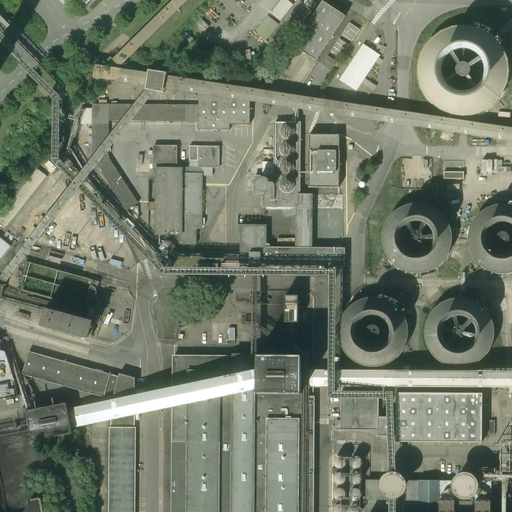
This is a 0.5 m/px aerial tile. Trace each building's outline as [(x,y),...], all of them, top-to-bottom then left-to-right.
[(282,0),(271,14),(281,21),(293,6),(285,0),(282,0)] [(305,55),(316,62),(345,17),(323,2),(293,47),(305,55)] [(279,25),(268,17),(256,33),(267,41),(279,25)] [(417,59),(416,68),(417,76),(419,84),(423,91),(427,98),(433,104),(442,109),(452,113),(463,115),(474,113),(484,110),(493,104),(500,97),(506,88),(510,77),(511,67),(509,56),(506,46),(500,37),(492,30),(483,24),(473,21),(462,20),(451,22),(441,25),(434,30),(428,36),(423,43),(419,51),(417,59)] [(338,58),(360,30),(349,22),(328,49),(338,58)] [(355,90),(378,53),(360,43),(337,80),(355,90)] [(198,106),(93,105),(92,159),(127,210),(138,203),(109,159),(109,121),(198,121),(198,127),(250,127),(251,94),(198,94),(198,106)] [(343,267),(343,195),(300,195),(300,123),(274,123),(274,177),(257,177),(257,197),(266,197),(266,227),(243,227),(243,267),(343,267)] [(310,188),(339,188),(339,135),(310,135),(310,188)] [(158,148),(156,234),(200,235),(201,148),(158,148)] [(0,235),(46,176),(35,167),(0,212),(0,235)] [(385,241),(386,248),(388,254),(392,260),(396,265),(404,271),(412,274),(422,275),(431,274),(439,270),(447,264),(452,257),(456,248),(456,239),(455,229),(451,221),(445,214),(437,208),(429,205),(419,204),(410,206),(402,210),(396,214),(391,220),(388,227),(386,234),(385,241)] [(471,242),(472,249),(474,255),(478,261),(482,266),(489,272),(498,275),(508,276),(511,275),(511,205),(505,205),(496,207),(487,211),(482,215),(477,221),(474,227),(472,234),(471,242)] [(50,226),(42,239),(63,254),(72,241),(50,226)] [(0,268),(0,281),(21,244),(16,241),(0,268)] [(73,274),(83,276),(85,262),(76,261),(73,274)] [(29,263),(21,289),(101,312),(108,286),(29,263)] [(342,334),(343,341),(345,347),(348,353),(352,358),(360,364),(369,367),(378,368),(387,367),(396,363),(403,357),(409,350),(412,341),(413,332),(411,322),(407,314),(401,307),(394,301),(385,298),(376,297),(366,299),(358,303),(352,307),(347,313),(344,319),(342,326),(342,334)] [(428,334),(429,341),(431,347),(434,353),(439,358),(446,364),(455,367),(464,368),(473,367),(482,363),(489,357),(495,350),(498,341),(499,332),(497,322),(494,314),(488,307),(480,301),(471,298),(462,297),(453,299),(444,303),(438,307),(434,313),(430,319),(428,327),(428,334)] [(64,336),(69,317),(21,305),(17,324),(64,336)] [(71,318),(67,331),(81,336),(86,322),(71,318)] [(133,511),(136,381),(28,353),(22,375),(111,401),(109,511),(133,511)] [(296,365),(296,357),(233,355),(233,357),(174,357),(172,511),(312,511),(313,398),(304,398),(304,394),(313,394),(313,366),(296,365)] [(0,381),(0,396),(9,393),(7,388),(5,389),(1,381),(0,381)] [(341,393),(342,431),(383,431),(383,436),(395,436),(395,443),(484,441),(483,393),(397,394),(398,417),(380,417),(380,392),(341,393)] [(66,404),(26,412),(29,424),(30,432),(32,441),(72,434),(66,404)] [(361,465),(361,457),(332,457),(332,468),(336,468),(336,465),(361,465)] [(491,511),(491,482),(439,481),(438,511),(420,511),(420,481),(366,481),(365,511),(491,511)]
